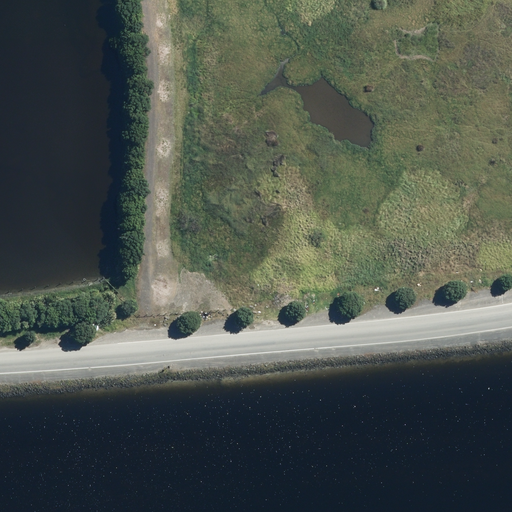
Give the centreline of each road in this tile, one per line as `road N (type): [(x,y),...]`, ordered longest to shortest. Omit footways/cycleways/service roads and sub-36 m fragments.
road 1 (unclassified): [(511,321),(0,366)]
road 2 (track): [(150,358),(151,102),(143,0)]
